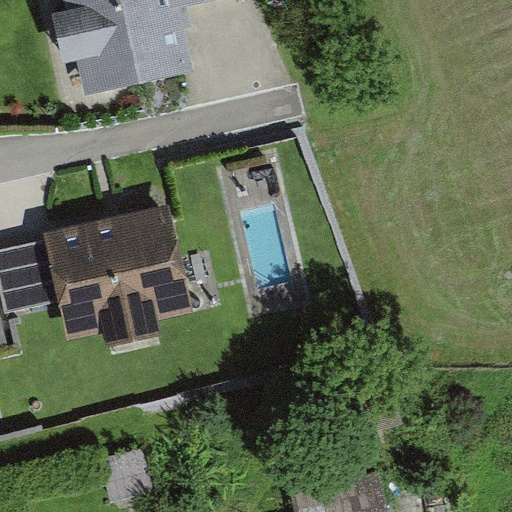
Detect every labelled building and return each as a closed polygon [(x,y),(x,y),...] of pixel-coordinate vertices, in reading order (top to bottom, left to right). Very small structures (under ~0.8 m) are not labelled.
[(64,0),(67,9),(53,12),(64,63),(78,60),(86,97),(197,73),(183,7),(216,0),(64,0)] [(196,312),(173,203),(45,230),(47,241),(0,251),(0,276),(8,313),(58,302),(66,340),(105,332),(108,346),(163,334),(160,320),(196,312)] [(5,314),(0,315),(0,345),(11,343),(5,314)] [(388,366),(339,379),(354,437),(404,424),(388,366)] [(143,450),(102,460),(112,502),(153,492),(143,450)] [(295,511),(391,511),(382,471),(291,493),(295,511)]
